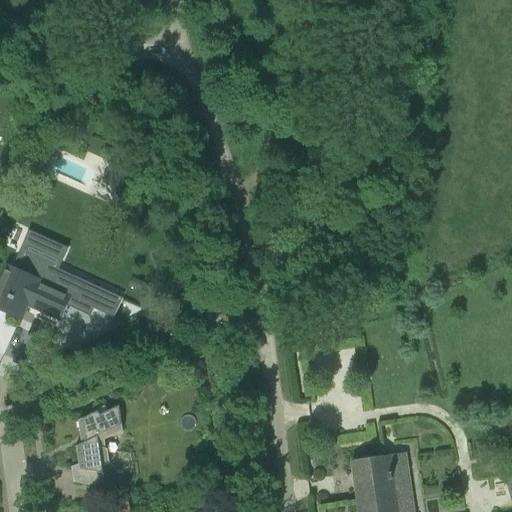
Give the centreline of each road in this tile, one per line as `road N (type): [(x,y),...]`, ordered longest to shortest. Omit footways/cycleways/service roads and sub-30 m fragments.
road 1 (unclassified): [(262,313),(242,213),(191,65)]
road 2 (track): [(242,213),(287,150),(306,0)]
road 3 (unclassified): [(262,313),(284,511)]
road 4 (unclassified): [(0,36),(118,44),(191,65)]
